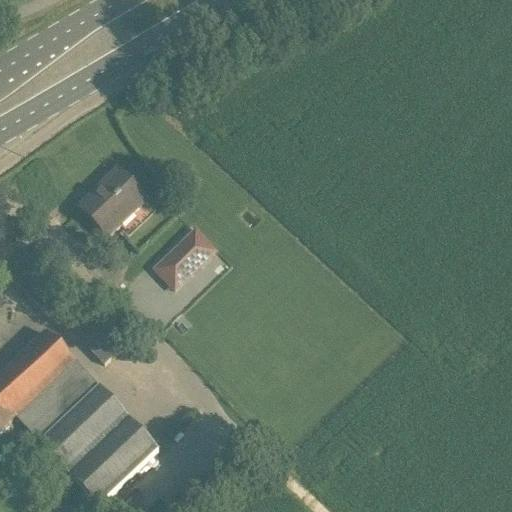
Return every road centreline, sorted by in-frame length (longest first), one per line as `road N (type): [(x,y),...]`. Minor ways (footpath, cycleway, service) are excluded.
road 1 (primary): [(0,129),(225,0)]
road 2 (primary): [(120,0),(0,70)]
